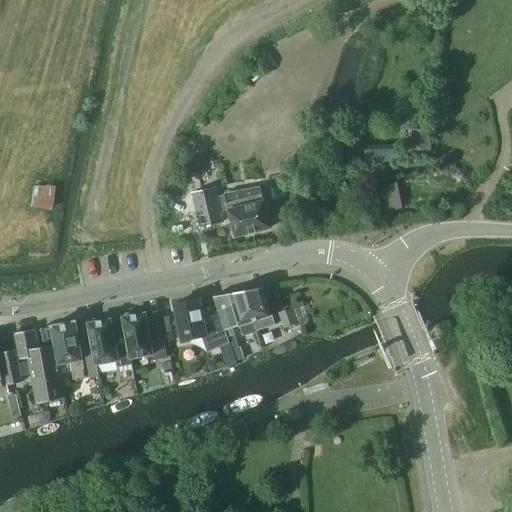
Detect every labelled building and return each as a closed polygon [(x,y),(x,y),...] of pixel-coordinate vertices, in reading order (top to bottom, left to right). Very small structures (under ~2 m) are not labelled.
[(413,128),(411,148),(431,149),(432,129),(413,128)] [(51,208),(54,189),(34,186),(31,205),(51,208)] [(228,208),(236,237),(271,227),(261,187),(218,197),(216,188),(193,193),(201,227),(223,222),(220,210),(228,208)] [(287,202),(277,205),(280,216),(290,214),(287,202)] [(263,287),(239,292),(243,304),(247,303),(256,331),(275,325),(272,315),(269,306),(281,303),(276,286),(263,288),(263,287)] [(239,292),(214,296),(215,300),(228,338),(233,335),(231,328),(240,326),(243,336),(256,332),(256,331),(247,303),(243,304),(239,292)] [(190,302),(174,305),(182,343),(202,339),(207,351),(229,342),(228,338),(215,300),(201,303),(200,299),(190,302)] [(293,309),(280,314),(285,328),(298,323),(293,309)] [(123,317),(123,321),(124,320),(131,358),(150,355),(151,360),(167,358),(159,314),(146,316),(146,313),(135,315),(134,312),(124,314),(124,317),(123,317)] [(88,323),(89,329),(90,328),(96,365),(96,364),(115,361),(117,366),(132,364),(131,358),(124,320),(123,321),(112,323),(111,319),(100,321),(99,318),(89,320),(89,323),(88,323)] [(54,341),(55,345),(58,364),(70,362),(73,379),(75,379),(76,381),(81,380),(80,378),(98,375),(96,365),(90,328),(89,329),(78,331),(76,321),(51,326),(51,327),(41,329),(44,343),(54,341)] [(58,364),(55,345),(38,348),(34,329),(15,333),(20,360),(29,358),(37,404),(64,398),(58,364)] [(238,347),(232,349),(236,361),(244,358),(240,347),(238,347)] [(0,353),(7,386),(21,383),(15,350),(0,353)] [(16,396),(8,397),(10,408),(18,406),(16,396)]
